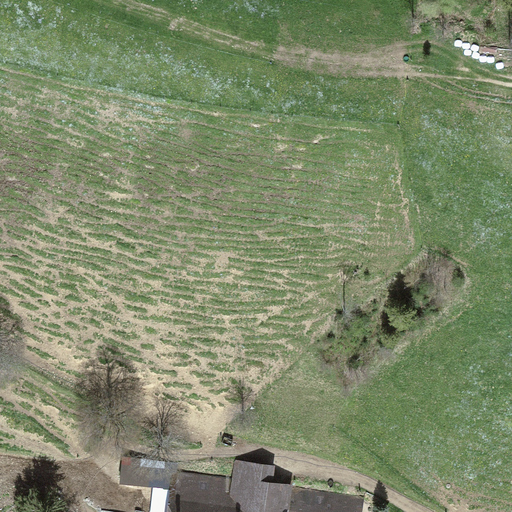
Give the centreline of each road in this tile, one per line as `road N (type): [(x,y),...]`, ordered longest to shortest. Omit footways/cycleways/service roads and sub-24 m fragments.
road 1 (track): [(511,80),(449,70),(296,67),(122,0)]
road 2 (track): [(215,447),(351,476),(420,511)]
